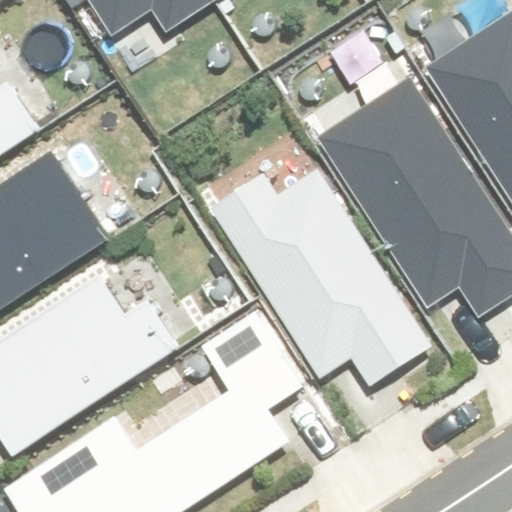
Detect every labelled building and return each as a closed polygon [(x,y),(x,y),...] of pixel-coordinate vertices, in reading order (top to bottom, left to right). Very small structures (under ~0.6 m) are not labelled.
[(0,0),(0,8),(12,0),(0,0)] [(176,46),(250,0),(85,0),(118,54),(163,26),(176,46)] [(511,25),(440,75),(511,180),(511,25)] [(0,102),(0,164),(42,137),(14,93),(0,102)] [(511,283),(511,240),(416,93),(336,145),(439,302),(476,277),(490,298),(511,283)] [(53,159),(0,193),(0,319),(111,247),(53,159)] [(432,348),(320,186),(284,211),(269,189),(228,218),(333,370),(370,345),(392,376),(432,348)] [(116,327),(90,289),(0,348),(0,439),(11,456),(172,351),(144,308),(116,327)] [(116,421),(11,490),(25,511),(212,511),(298,456),(269,413),(304,390),(261,326),(209,360),(230,393),(138,454),(116,421)]
